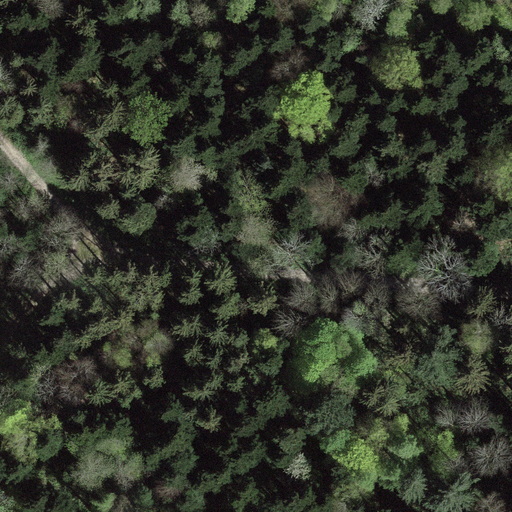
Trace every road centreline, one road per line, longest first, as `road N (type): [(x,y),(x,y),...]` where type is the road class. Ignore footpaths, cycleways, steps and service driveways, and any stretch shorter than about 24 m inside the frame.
road 1 (track): [(0,126),(79,232),(115,256),(511,290)]
road 2 (track): [(94,248),(101,183),(147,65)]
road 3 (track): [(94,248),(30,296),(0,343)]
